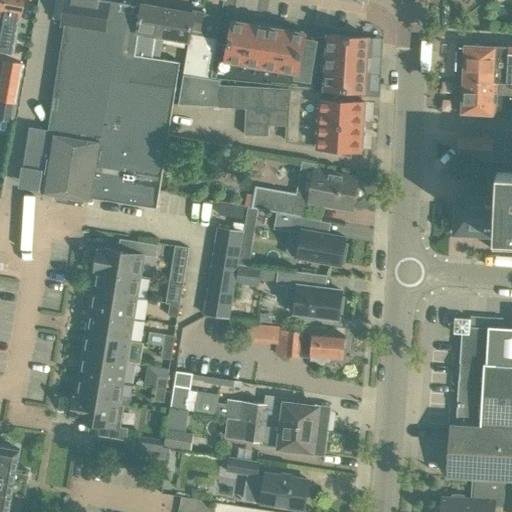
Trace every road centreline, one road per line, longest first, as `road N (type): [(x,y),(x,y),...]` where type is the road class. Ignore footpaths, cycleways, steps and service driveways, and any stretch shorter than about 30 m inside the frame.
road 1 (tertiary): [(402,274),(412,0)]
road 2 (tertiary): [(384,511),(402,274)]
road 3 (residential): [(16,221),(42,226),(12,393),(0,391)]
